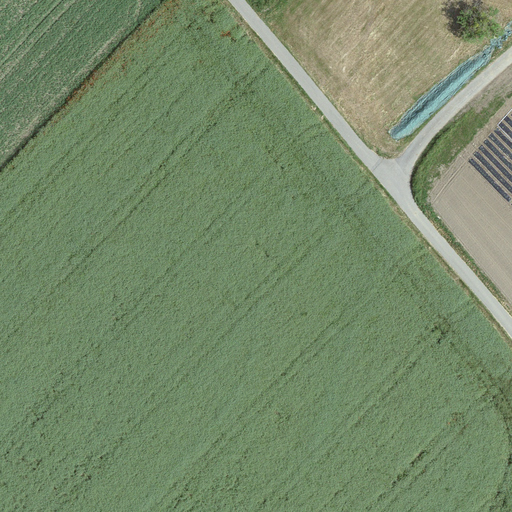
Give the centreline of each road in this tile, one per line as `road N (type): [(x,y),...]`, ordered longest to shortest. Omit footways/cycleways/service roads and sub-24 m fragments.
road 1 (track): [(511,327),(232,0)]
road 2 (track): [(392,183),(439,118),(511,54)]
